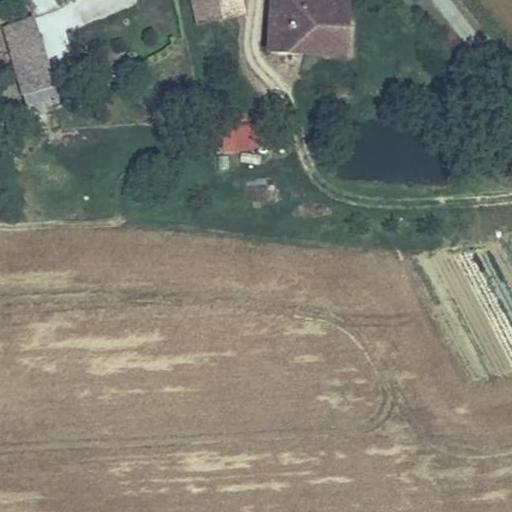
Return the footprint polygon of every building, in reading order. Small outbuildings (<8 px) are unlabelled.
[(243,13),(240,0),(208,0),(212,18),(243,13)] [(277,0),(275,44),(308,48),(308,39),(307,0),(277,0)] [(342,1),(330,0),(307,0),(308,39),(339,42),(342,1)] [(308,39),(308,48),(353,52),(358,3),(342,1),(339,42),(308,39)] [(59,102),(34,22),(3,31),(31,110),(59,102)] [(291,130),(280,101),(234,121),(248,151),(291,130)]
